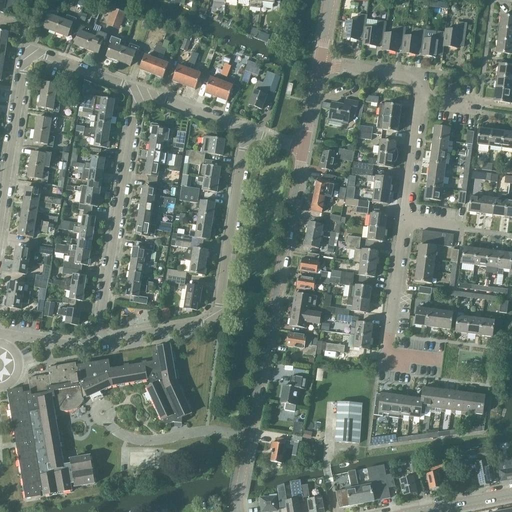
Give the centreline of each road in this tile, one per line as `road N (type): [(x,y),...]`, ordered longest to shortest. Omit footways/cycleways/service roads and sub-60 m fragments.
road 1 (tertiary): [(237,511),(304,149)]
road 2 (residential): [(93,343),(210,322),(244,133)]
road 3 (residential): [(93,343),(137,94)]
road 4 (residential): [(0,218),(23,52)]
road 5 (unclassified): [(388,362),(403,222)]
road 6 (unclassified): [(417,102),(420,78),(319,62)]
road 7 (residential): [(137,94),(23,52)]
road 8 (unclassified): [(403,222),(417,102)]
